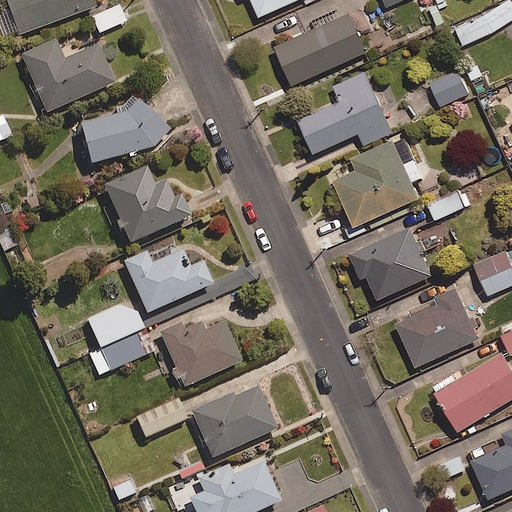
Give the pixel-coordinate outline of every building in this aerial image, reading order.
[(92,7),(89,0),(1,0),(15,35),(92,7)] [(294,0),(248,0),(256,17),(294,0)] [(511,21),(511,0),(457,30),(466,46),(511,21)] [(127,22),(121,9),(93,20),(98,33),(127,22)] [(365,52),(347,12),(272,45),(289,85),(365,52)] [(111,82),(94,44),(60,59),(51,39),(16,55),(43,113),(111,82)] [(392,131),(364,70),(331,85),(337,100),(295,119),(310,153),(356,133),(362,145),(392,131)] [(470,92),(460,71),(428,86),(438,108),(470,92)] [(164,130),(131,100),(120,112),(74,124),(85,164),(148,147),(164,130)] [(0,141),(12,136),(2,115),(0,115),(0,141)] [(416,197),(390,139),(348,157),(353,169),(330,179),(350,226),(416,197)] [(150,184),(141,165),(98,185),(124,244),(185,216),(175,194),(169,197),(161,180),(150,184)] [(36,186),(20,193),(28,212),(44,205),(36,186)] [(3,189),(0,190),(0,214),(11,211),(3,189)] [(469,206),(463,191),(430,205),(437,220),(469,206)] [(13,245),(6,223),(0,225),(0,247),(1,249),(13,245)] [(407,226),(346,253),(357,279),(364,276),(375,300),(429,275),(407,226)] [(509,248),(511,247),(511,228),(503,232),(509,248)] [(148,263),(142,251),(119,261),(143,314),(210,283),(199,261),(187,266),(179,249),(148,263)] [(511,286),(511,253),(479,266),(489,295),(511,286)] [(477,338),(453,287),(433,296),(436,304),(393,323),(413,367),(477,338)] [(144,330),(131,300),(88,319),(101,349),(144,330)] [(180,388),(238,362),(219,319),(200,328),(197,322),(180,329),(177,322),(155,332),(180,388)] [(137,336),(90,356),(99,376),(146,356),(137,336)] [(511,397),(511,372),(499,352),(432,392),(456,431),(511,397)] [(276,425),(256,383),(234,393),(232,389),(190,408),(211,455),(276,425)] [(187,419),(178,400),(136,419),(146,439),(187,419)] [(511,487),(511,427),(500,433),(504,443),(468,460),(486,499),(511,487)] [(248,511),(280,497),(262,459),(233,472),(228,461),(196,475),(202,489),(188,495),(196,511),(248,511)] [(138,500),(130,482),(113,489),(121,507),(138,500)] [(326,511),(322,502),(299,511),(326,511)]
